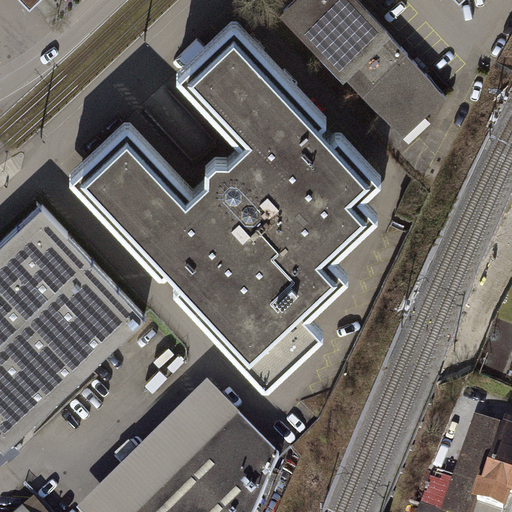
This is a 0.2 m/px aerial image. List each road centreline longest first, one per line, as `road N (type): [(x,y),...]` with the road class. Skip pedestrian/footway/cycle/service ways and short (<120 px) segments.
road 1 (unclassified): [(111,0),(0,90)]
road 2 (unknown): [(478,48),(424,156)]
